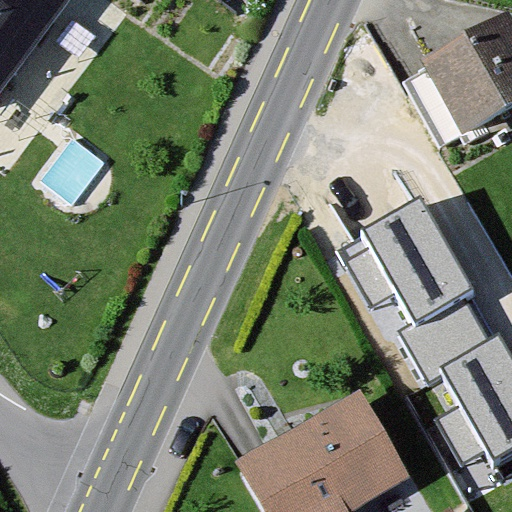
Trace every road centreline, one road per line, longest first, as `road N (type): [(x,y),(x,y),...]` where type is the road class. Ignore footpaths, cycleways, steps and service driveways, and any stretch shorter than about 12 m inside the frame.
road 1 (tertiary): [(97,511),(329,0)]
road 2 (residential): [(0,400),(85,511)]
